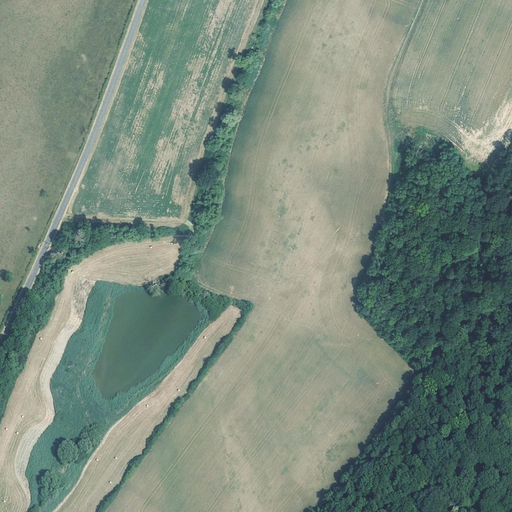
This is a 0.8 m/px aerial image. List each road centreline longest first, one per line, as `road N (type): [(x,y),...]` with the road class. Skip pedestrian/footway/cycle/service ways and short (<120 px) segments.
road 1 (tertiary): [(0,347),(142,0)]
road 2 (track): [(421,0),(387,90),(392,178),(383,217)]
